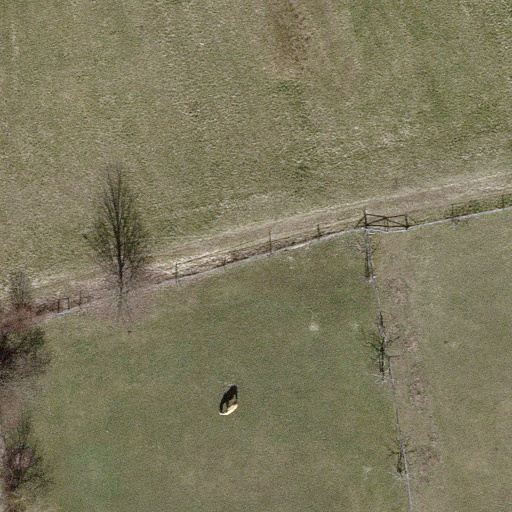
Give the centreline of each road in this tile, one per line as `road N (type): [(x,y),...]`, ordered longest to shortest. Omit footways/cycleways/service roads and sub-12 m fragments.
road 1 (track): [(511,182),(0,309)]
road 2 (track): [(380,209),(425,511)]
